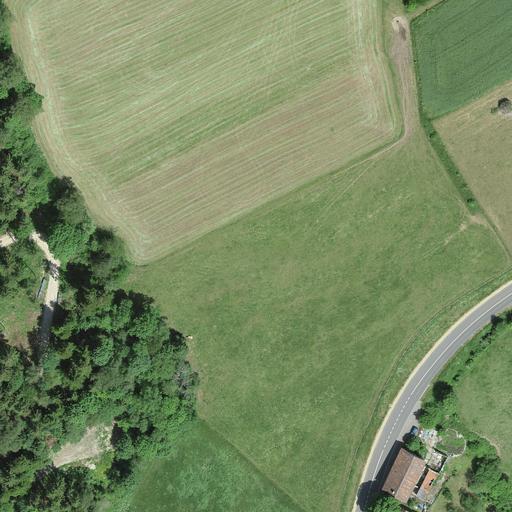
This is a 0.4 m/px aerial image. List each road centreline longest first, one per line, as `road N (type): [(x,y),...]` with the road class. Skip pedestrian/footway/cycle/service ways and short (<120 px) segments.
road 1 (tertiary): [(363,511),(410,395),(453,341),(511,293)]
road 2 (track): [(0,462),(37,382),(45,297),(36,264),(19,248),(0,254)]
